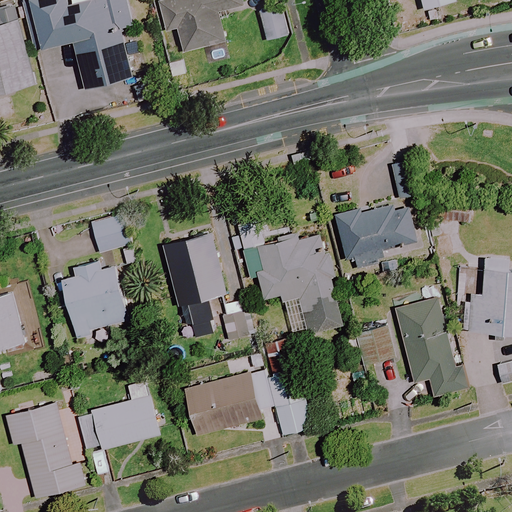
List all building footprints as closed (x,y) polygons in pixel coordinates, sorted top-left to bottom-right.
[(86,88),(146,72),(137,38),(125,41),(122,27),(133,24),(126,0),(24,0),(22,1),(35,50),(74,40),(86,88)] [(245,5),(244,0),(159,0),(168,31),(178,28),(184,52),(227,41),(220,12),(245,5)] [(421,0),(424,9),(450,2),(449,0),(421,0)] [(0,92),(35,84),(16,6),(0,9),(0,10),(2,21),(0,21),(0,92)] [(283,11),(263,14),(267,41),(287,38),(283,11)] [(162,45),(152,48),(158,74),(168,71),(162,45)] [(416,194),(410,162),(394,165),(400,197),(416,194)] [(362,202),(337,209),(349,255),(357,253),(360,264),(382,258),(381,254),(388,252),(387,245),(420,236),(411,201),(398,205),(396,198),(363,206),(362,202)] [(473,202),(442,200),(440,226),(461,228),(462,211),(472,212),(473,202)] [(93,218),(101,251),(125,245),(129,261),(139,259),(127,210),(93,218)] [(284,235),(261,241),(267,263),(260,264),(267,292),(284,288),(286,295),(302,291),(311,325),(345,317),(333,270),(339,269),(333,247),(329,248),(324,224),(304,229),(302,224),(282,229),(284,235)] [(213,226),(165,238),(180,302),(189,300),(197,334),(218,329),(214,314),(217,313),(212,292),(228,288),(213,226)] [(511,252),(488,251),(485,289),(473,289),(470,325),(511,327),(511,263),(511,264),(511,252)] [(103,254),(77,261),(79,269),(64,273),(80,333),(95,329),(94,324),(133,314),(118,259),(105,262),(103,254)] [(0,342),(28,335),(16,286),(3,289),(1,282),(0,281),(0,342)] [(452,343),(439,292),(398,302),(416,377),(431,373),(436,391),(470,383),(460,341),(452,343)] [(391,319),(358,326),(366,359),(398,352),(391,319)] [(262,352),(274,405),(293,401),(280,348),(262,352)] [(511,380),(511,360),(499,363),(503,382),(511,380)] [(253,365),(187,383),(200,430),(266,412),(253,365)] [(135,394),(96,404),(106,443),(164,428),(154,389),(150,389),(147,376),(132,380),(135,394)] [(60,395),(9,408),(17,439),(24,437),(38,491),(89,478),(83,456),(76,458),(60,395)]
